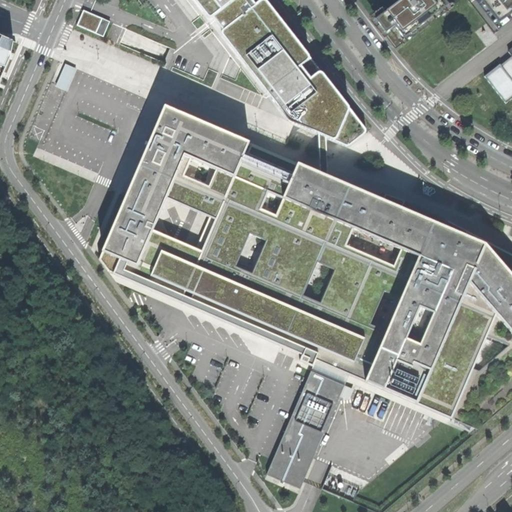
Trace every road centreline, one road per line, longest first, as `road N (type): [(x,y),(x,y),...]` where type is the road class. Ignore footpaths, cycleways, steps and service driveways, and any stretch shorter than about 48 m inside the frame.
road 1 (unclassified): [(66,0),(8,131),(6,162),(258,511)]
road 2 (primary): [(301,0),(397,117),(453,163),(498,186)]
road 3 (primary): [(511,171),(415,104),(330,0)]
